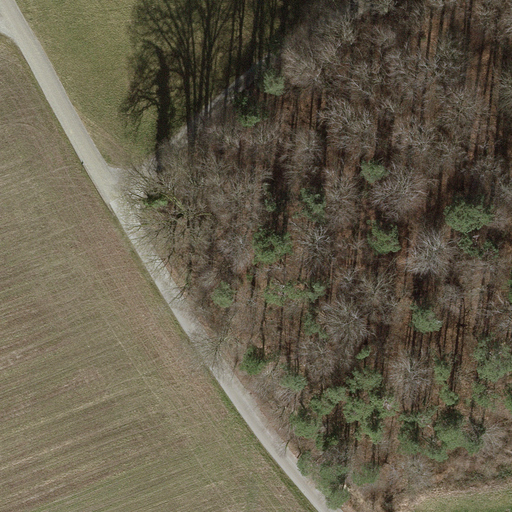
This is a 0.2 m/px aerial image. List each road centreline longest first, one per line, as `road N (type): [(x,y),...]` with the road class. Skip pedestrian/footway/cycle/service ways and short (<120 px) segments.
road 1 (track): [(337,511),(263,430),(124,207)]
road 2 (track): [(124,207),(183,134),(288,41),(369,0)]
road 3 (track): [(124,207),(6,0)]
